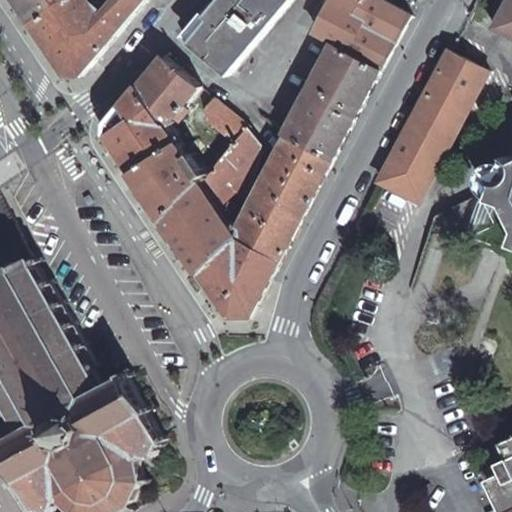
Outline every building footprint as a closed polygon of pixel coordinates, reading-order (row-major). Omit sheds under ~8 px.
[(22,0),(38,23),(69,0),(22,0)] [(69,0),(38,23),(71,74),(85,75),(139,11),(147,0),(69,0)] [(195,21),(186,32),(233,73),(293,0),(222,0),(212,12),(207,7),(195,21)] [(363,0),(357,7),(345,0),(332,0),(317,30),(339,43),(378,66),(407,11),(386,0),(363,0)] [(511,0),(497,28),(511,35),(511,0)] [(407,11),(378,66),(383,69),(412,15),(407,11)] [(305,107),(291,135),(336,159),(366,102),(383,69),(378,66),(339,43),(311,97),(306,95),(301,105),(305,107)] [(409,131),(382,180),(422,201),(492,70),(453,48),(409,131)] [(204,86),(168,53),(141,86),(170,127),(204,86)] [(110,133),(137,173),(180,139),(170,127),(141,86),(110,122),(110,133)] [(237,143),(253,125),(219,97),(209,106),(214,119),(229,135),(237,143)] [(167,218),(202,272),(239,232),(237,228),(233,223),(241,208),(232,203),(226,212),(216,197),(229,182),(248,193),(262,165),(264,144),(253,125),(237,143),(225,157),(218,165),(209,174),(206,178),(167,218)] [(336,159),(291,135),(277,126),(272,132),(284,145),(244,225),(286,254),(336,159)] [(225,157),(237,143),(229,135),(218,148),(225,157)] [(137,173),(167,218),(206,178),(185,146),(180,139),(137,173)] [(511,154),(509,159),(505,157),(500,157),(494,159),(489,162),(486,166),(483,172),(483,178),(484,185),(488,189),(492,192),(496,195),(501,181),(507,181),(511,180),(511,179),(511,154)] [(209,174),(218,165),(211,155),(201,163),(209,174)] [(511,179),(511,180),(507,181),(501,181),(496,195),(495,199),(511,204),(511,179)] [(0,191),(0,398),(5,408),(4,409),(8,416),(15,412),(24,430),(19,432),(5,439),(2,435),(0,436),(0,447),(1,447),(18,477),(15,479),(18,484),(22,482),(34,505),(31,508),(33,511),(34,511),(36,511),(40,511),(42,511),(41,509),(44,507),(46,510),(51,511),(53,511),(56,511),(59,502),(58,500),(62,497),(77,511),(120,511),(131,505),(137,511),(141,507),(136,500),(147,482),(152,484),(154,479),(147,476),(142,454),(145,451),(146,453),(153,457),(160,453),(161,447),(160,445),(163,442),(165,446),(169,443),(168,441),(171,438),(168,433),(165,434),(153,412),(156,410),(153,404),(150,406),(134,377),(138,375),(135,370),(132,371),(130,368),(123,370),(125,375),(106,384),(98,368),(104,365),(101,361),(100,362),(91,345),(92,344),(90,341),(89,341),(80,325),(81,324),(79,320),(78,321),(68,303),(69,302),(66,297),(65,298),(57,284),(59,282),(56,278),(50,281),(40,264),(46,260),(43,256),(37,259),(0,191)] [(511,204),(495,199),(488,196),(474,234),(511,248),(511,204)] [(278,270),(286,254),(244,225),(240,223),(237,228),(239,232),(202,272),(232,316),(254,316),(278,270)] [(511,511),(511,455),(499,461),(505,471),(488,479),(504,511),(511,511)]
